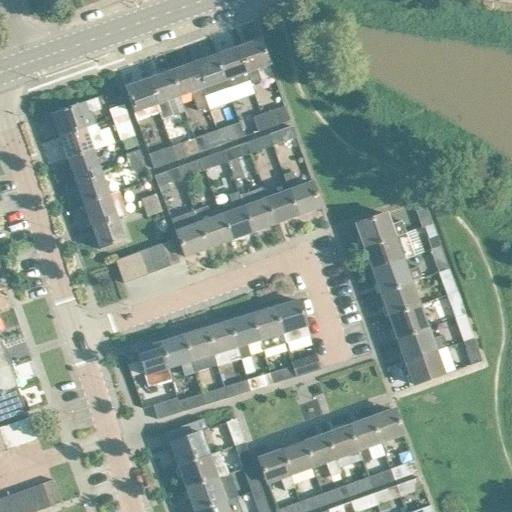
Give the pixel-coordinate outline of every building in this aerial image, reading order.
[(237,48),(249,81),(250,85),(260,82),(256,70),(269,65),(260,40),(237,48)] [(249,81),(237,48),(215,56),(226,89),(249,81)] [(226,89),(215,56),(192,64),(204,97),(226,89)] [(204,97),(192,64),(170,72),(179,98),(192,93),(198,111),(208,107),(204,97)] [(179,98),(170,72),(147,80),(159,113),(162,121),(172,117),(166,102),(179,98)] [(159,113),(147,80),(124,88),(136,121),(159,113)] [(89,115),(85,103),(51,115),(59,138),(95,125),(92,114),(89,115)] [(125,115),(122,106),(109,111),(112,119),(125,115)] [(284,107),(261,115),(266,130),(289,121),(284,107)] [(133,137),(125,115),(112,119),(120,141),(133,137)] [(266,130),(261,115),(254,118),(259,132),(266,130)] [(238,124),(216,132),(221,146),(243,138),(238,124)] [(103,147),(95,125),(59,138),(67,160),(92,151),(103,147)] [(272,146),(295,137),(291,127),(268,135),(272,146)] [(221,146),(216,132),(194,140),(199,154),(221,146)] [(249,154),(272,146),(268,135),(245,143),(249,154)] [(199,154),(194,140),(171,148),(177,162),(199,154)] [(226,162),(249,154),(245,143),(222,152),(226,162)] [(153,171),(177,162),(171,148),(148,156),(153,171)] [(100,174),(92,151),(67,160),(75,183),(100,174)] [(141,159),(138,151),(125,155),(128,164),(141,159)] [(204,170),(226,162),(222,152),(200,160),(204,170)] [(131,172),(144,167),(141,159),(128,164),(131,172)] [(182,178),(204,170),(200,160),(178,168),(182,178)] [(167,183),(181,178),(182,178),(178,168),(155,176),(161,192),(169,189),(167,183)] [(321,208),(312,183),(298,188),(294,177),(293,173),(283,176),(284,180),(288,192),(297,217),(321,208)] [(108,196),(100,174),(75,183),(83,205),(108,196)] [(275,225),(265,200),(261,189),(239,197),(243,208),(252,233),(275,225)] [(297,217),(288,192),(265,200),(275,225),(297,217)] [(117,193),(108,196),(83,205),(91,228),(116,219),(125,215),(117,193)] [(144,209),(157,204),(155,196),(141,200),(144,209)] [(252,233),(243,208),(239,197),(229,200),(233,212),(220,216),(229,241),(252,233)] [(423,200),(413,204),(422,228),(432,224),(423,200)] [(147,217),(160,212),(157,204),(144,209),(147,217)] [(229,241),(220,216),(218,209),(208,212),(207,208),(194,213),(198,224),(207,249),(229,241)] [(207,249),(198,224),(194,213),(171,221),(184,258),(207,249)] [(389,224),(386,215),(356,225),(364,249),(405,234),(400,220),(389,224)] [(124,242),(116,219),(91,228),(99,251),(124,242)] [(413,257),(405,234),(364,249),(372,272),(403,261),(413,257)] [(179,263),(171,241),(160,245),(168,267),(179,263)] [(168,267),(160,245),(149,249),(157,271),(168,267)] [(448,270),(440,247),(430,251),(438,273),(448,270)] [(157,271),(149,249),(138,253),(146,275),(157,271)] [(146,275),(138,253),(126,257),(135,279),(146,275)] [(135,279),(126,257),(115,261),(123,283),(135,279)] [(406,270),(403,261),(372,272),(381,294),(411,283),(421,280),(416,266),(406,270)] [(457,293),(448,270),(438,273),(447,296),(457,293)] [(419,306),(411,283),(381,294),(389,317),(419,306)] [(465,315),(457,293),(447,296),(455,319),(465,315)] [(310,337),(298,302),(274,309),(285,345),(310,337)] [(427,329),(419,306),(389,317),(397,340),(427,329)] [(285,345),(274,309),(251,316),(260,341),(263,351),(285,345)] [(473,338),(465,315),(455,319),(463,342),(473,338)] [(260,341),(251,316),(228,323),(239,359),(250,355),(247,345),(260,341)] [(239,359),(228,323),(205,330),(216,366),(239,359)] [(431,340),(427,329),(397,340),(405,363),(435,352),(446,348),(441,336),(431,340)] [(216,366),(205,330),(183,337),(194,372),(216,366)] [(194,372),(183,337),(159,344),(168,369),(180,365),(184,376),(194,372)] [(482,363),(473,338),(463,342),(472,366),(482,363)] [(0,367),(12,364),(6,348),(2,350),(0,342),(0,367)] [(168,369),(159,344),(137,351),(148,387),(171,380),(168,369)] [(444,375),(435,352),(405,363),(414,386),(444,375)] [(296,377),(320,370),(316,356),(291,364),(292,367),(296,377)] [(17,378),(12,364),(0,367),(0,394),(16,388),(13,380),(17,378)] [(273,384),(296,377),(292,367),(270,374),(273,384)] [(273,384),(270,374),(247,381),(250,392),(273,384)] [(226,399),(250,392),(247,381),(223,388),(226,399)] [(0,421),(29,411),(23,396),(19,397),(16,388),(0,394),(0,421)] [(204,406),(226,399),(223,388),(201,395),(204,406)] [(204,406),(201,395),(178,402),(181,413),(204,406)] [(181,413),(178,402),(177,398),(153,406),(157,420),(181,413)] [(403,435),(396,417),(394,410),(372,418),(380,443),(403,435)] [(38,440),(30,417),(19,421),(27,444),(38,440)] [(380,443),(372,418),(349,426),(358,451),(361,461),(362,463),(372,459),(368,448),(380,443)] [(204,420),(178,429),(182,440),(169,444),(178,467),(208,456),(204,444),(211,441),(204,420)] [(246,443),(237,420),(226,423),(235,447),(246,443)] [(27,444),(19,421),(7,426),(16,448),(27,444)] [(16,448),(7,426),(0,428),(0,440),(4,452),(16,448)] [(358,451),(349,426),(326,435),(335,459),(338,469),(361,461),(358,451)] [(335,459),(326,435),(303,443),(312,468),(326,463),(331,476),(340,473),(338,469),(335,459)] [(254,467),(246,443),(235,447),(243,470),(254,467)] [(312,468),(303,443),(281,451),(289,476),(312,468)] [(293,487),(289,476),(281,451),(258,460),(266,484),(280,479),(284,490),(293,487)] [(220,452),(208,456),(178,467),(186,490),(217,479),(228,475),(220,452)] [(413,463),(391,471),(395,482),(417,474),(413,463)] [(262,489),(254,467),(243,470),(251,493),(262,489)] [(372,490),(395,482),(391,471),(368,479),(372,490)] [(196,511),(225,502),(217,479),(186,490),(193,511),(196,511)] [(349,498),(372,490),(368,479),(345,487),(349,498)] [(400,497),(423,489),(419,479),(396,487),(400,497)] [(62,503),(53,481),(42,485),(50,508),(62,503)] [(50,508),(42,485),(30,489),(38,511),(50,508)] [(349,498),(345,487),(322,496),(326,506),(349,498)] [(378,506),(400,497),(396,487),(374,496),(378,506)] [(37,511),(38,511),(30,489),(19,493),(26,511),(37,511)] [(269,511),(262,489),(251,493),(257,511),(269,511)] [(26,511),(19,493),(8,497),(13,511),(26,511)] [(302,511),(309,511),(326,506),(322,496),(300,504),(302,511)] [(354,511),(359,511),(378,506),(374,496),(351,504),(354,511)] [(13,511),(8,497),(0,499),(0,511),(13,511)] [(241,511),(236,498),(225,502),(196,511),(241,511)]
